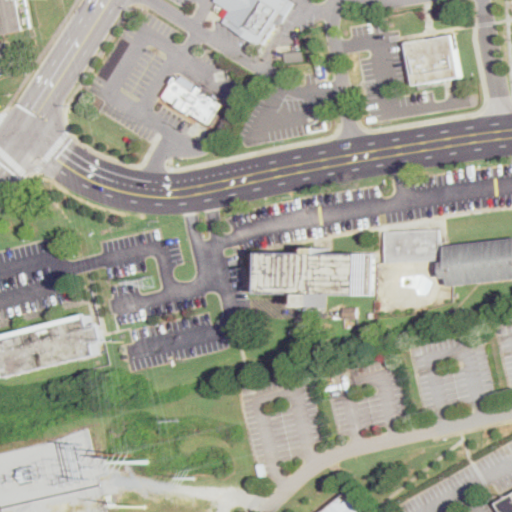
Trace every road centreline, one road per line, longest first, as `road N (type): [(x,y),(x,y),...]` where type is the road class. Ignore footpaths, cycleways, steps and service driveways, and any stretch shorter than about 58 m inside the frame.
road 1 (secondary): [(21,135),(104,182),(168,194),(511,134)]
road 2 (primary): [(104,0),(21,135)]
